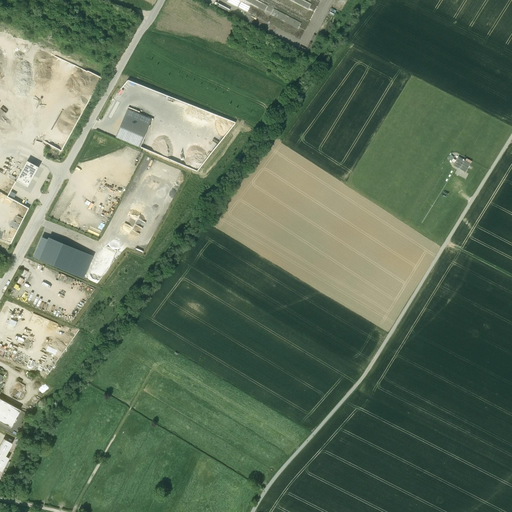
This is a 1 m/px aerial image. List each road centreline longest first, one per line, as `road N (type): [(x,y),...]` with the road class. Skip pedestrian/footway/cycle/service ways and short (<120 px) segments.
road 1 (track): [(253,511),(362,377),(511,135)]
road 2 (residential): [(0,291),(160,0)]
